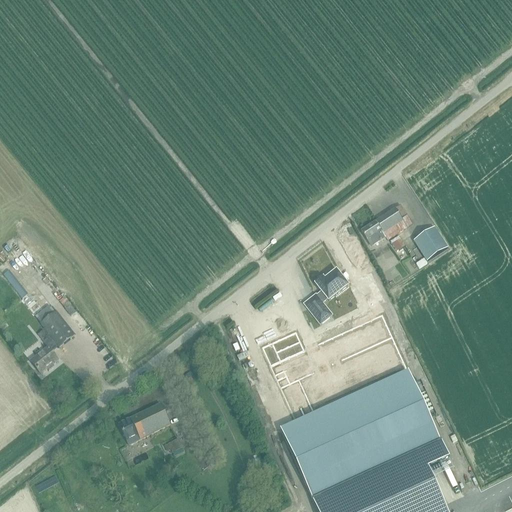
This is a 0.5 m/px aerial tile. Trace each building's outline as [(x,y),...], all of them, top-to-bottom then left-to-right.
[(413,225),(407,216),(400,206),(362,232),(372,247),(385,238),(388,242),(413,225)] [(434,229),(413,242),(427,263),(447,249),(434,229)] [(397,238),(390,243),(396,252),(404,247),(397,238)] [(398,270),(391,259),(386,252),(381,255),(393,274),(398,270)] [(316,296),(304,305),(320,326),(332,316),(322,304),(327,300),(328,301),(348,286),(336,272),(324,281),(323,279),(315,285),(321,293),(316,297),(316,296)] [(50,301),(44,309),(50,313),(56,306),(50,301)] [(58,348),(74,336),(56,312),(39,325),(44,331),(37,336),(43,343),(42,343),(47,349),(30,362),(40,375),(47,370),(48,372),(54,367),(52,365),(57,361),(50,352),(57,347),(58,348)] [(296,334),(261,349),(296,425),(408,374),(408,372),(390,333),(382,315),(304,351),(296,334)] [(425,364),(421,367),(428,381),(433,378),(425,364)] [(296,425),(281,432),(312,500),(419,451),(439,442),(408,374),(296,425)] [(430,383),(435,396),(439,394),(434,381),(430,383)] [(131,446),(171,425),(161,405),(120,426),(131,446)] [(178,442),(164,448),(167,453),(171,451),(174,458),(180,455),(183,453),(182,451),(178,442)] [(446,511),(419,451),(312,500),(317,511),(446,511)]
